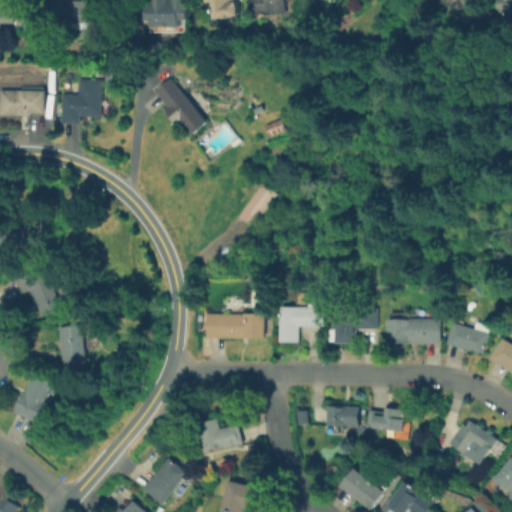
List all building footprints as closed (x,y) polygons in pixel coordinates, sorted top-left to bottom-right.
[(0,0),(20,0),(20,19),(35,19),(35,32),(16,32),(16,23),(0,23),(0,0)] [(101,0),(101,32),(55,32),(55,5),(70,5),(70,0),(101,0)] [(189,0),(189,16),(185,16),(185,30),(154,30),(154,20),(147,20),(147,0),(171,0),(171,2),(174,2),(174,0),(189,0)] [(211,0),(241,0),(245,21),(224,25),(223,20),(215,22),(211,0)] [(298,0),(300,14),(259,20),(256,0),(298,0)] [(478,0),(478,2),(470,0),(468,10),(442,3),(442,0),(478,0)] [(511,0),(511,15),(509,16),(501,15),(501,0),(511,0)] [(190,133),(205,120),(169,77),(153,90),(165,105),(162,108),(176,123),(179,121),(190,133)] [(82,125),(63,125),(63,96),(78,96),(79,79),(104,79),(104,117),(82,117),(82,125)] [(44,84),(44,91),(49,91),(49,116),(1,115),(1,91),(24,91),(24,84),(44,84)] [(252,224),(275,193),(261,182),(238,213),(252,224)] [(0,224),(27,243),(10,268),(0,261),(0,224)] [(69,306),(48,317),(33,288),(54,277),(69,306)] [(303,344),(284,344),(284,308),(324,308),(324,327),(303,327),(303,344)] [(358,348),(335,348),(335,311),(380,311),(380,331),(358,331),(358,348)] [(269,316),(267,341),(210,338),(211,313),(269,316)] [(392,344),(392,319),(443,319),(443,344),(392,344)] [(452,343),(458,325),(478,332),(481,321),(496,326),(487,355),(452,343)] [(63,326),(86,323),(91,363),(68,366),(63,326)] [(506,337),(511,339),(511,371),(494,363),(506,337)] [(17,411),(35,374),(56,385),(38,422),(17,411)] [(363,408),(361,430),(331,428),(333,406),(363,408)] [(296,409),(306,409),(306,417),(307,417),(307,422),(298,422),(298,423),(296,423),(296,409)] [(369,428),(370,414),(386,416),(387,410),(410,412),(408,432),(369,428)] [(201,453),(195,423),(221,418),(223,430),(242,426),(246,444),(201,453)] [(453,443),(469,420),(500,442),(484,465),(453,443)] [(190,475),(166,505),(147,490),(171,460),(190,475)] [(511,493),(498,480),(511,465),(511,493)] [(388,493),(375,511),(345,487),(359,470),(388,493)] [(225,511),(232,482),(261,488),(255,511),(249,511),(248,511),(225,511)] [(396,511),(390,506),(412,482),(437,506),(431,511),(415,511),(414,511),(413,511),(396,511)] [(0,511),(0,506),(9,497),(21,509),(18,511),(0,511)] [(128,511),(137,502),(147,511),(128,511)]
